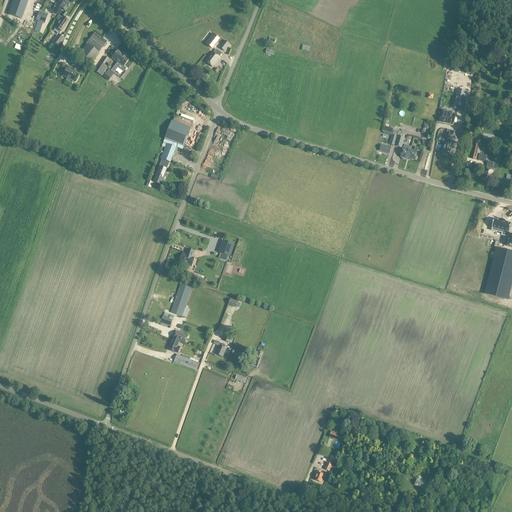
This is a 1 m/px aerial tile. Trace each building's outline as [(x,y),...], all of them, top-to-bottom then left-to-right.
[(27,0),(13,0),(9,15),(21,19),(27,0)] [(65,11),(70,3),(65,0),(61,0),(60,3),(58,6),(65,11)] [(39,11),(36,20),(45,23),(48,14),(39,11)] [(63,18),(55,28),(54,30),(59,34),(68,22),(63,18)] [(106,42),(95,33),(86,43),(98,53),(106,42)] [(58,47),(62,41),(64,38),(58,34),(52,43),(58,47)] [(213,49),(220,39),(213,34),(206,43),(213,49)] [(225,51),(230,45),(225,41),(219,47),(225,51)] [(100,54),(87,44),(77,56),(90,66),(100,54)] [(124,66),(129,60),(126,58),(127,57),(123,53),(122,54),(117,50),(111,58),(117,63),(115,66),(123,72),(126,68),(124,66)] [(213,53),(209,57),(206,62),(213,67),(220,58),(219,57),(222,54),(217,50),(214,53),(213,53)] [(102,76),(108,67),(104,65),(108,59),(105,57),(95,71),(102,76)] [(72,65),(75,66),(74,67),(79,69),(81,65),(74,61),(72,65)] [(55,78),(57,72),(50,69),(48,75),(55,78)] [(63,73),(64,73),(63,76),(73,81),(76,74),(66,69),(66,70),(65,69),(63,73)] [(105,74),(110,79),(114,73),(109,69),(105,74)] [(454,106),(464,107),(467,91),(457,89),(454,106)] [(440,116),(439,122),(450,124),(451,118),(452,112),(442,111),(441,116),(440,116)] [(184,147),(191,129),(171,121),(164,139),(184,147)] [(401,148),(403,138),(398,137),(395,147),(401,148)] [(448,143),(445,143),(442,154),(449,155),(450,150),(451,150),(453,143),(449,142),(448,143)] [(479,144),(473,143),(470,156),(475,158),(477,150),(478,150),(479,144)] [(167,144),(165,148),(161,159),(162,159),(169,162),(170,163),(176,148),(167,144)] [(382,145),(380,151),(389,153),(390,147),(382,145)] [(409,158),(410,158),(415,160),(415,159),(416,159),(417,156),(416,156),(417,152),(418,148),(415,147),(414,151),(409,149),(408,153),(411,154),(409,158)] [(408,153),(409,149),(403,148),(400,157),(402,157),(402,159),(405,159),(406,159),(409,160),(410,158),(409,158),(411,154),(408,153)] [(478,160),(486,162),(488,156),(480,154),(478,160)] [(164,175),(169,162),(162,159),(153,182),(161,185),(165,175),(164,175)] [(487,168),(487,170),(485,169),(483,178),(491,180),(493,171),(491,171),(491,169),(492,169),(493,163),(488,162),(486,168),(487,168)] [(511,247),(511,234),(510,234),(510,232),(509,232),(511,223),(505,222),(505,220),(501,219),(500,221),(494,219),(492,228),(492,230),(502,233),(502,236),(508,237),(506,246),(511,247)] [(229,256),(233,245),(224,241),(220,253),(229,256)] [(182,254),(180,262),(186,264),(186,265),(191,266),(194,258),(191,257),(193,251),(188,249),(186,255),(182,254)] [(511,283),(511,254),(503,253),(493,292),(509,297),(511,283)] [(186,272),(184,278),(196,281),(198,276),(186,272)] [(192,287),(180,283),(170,313),(182,317),(192,287)] [(228,305),(236,308),(239,302),(231,299),(228,305)] [(170,327),(173,319),(163,316),(160,324),(170,327)] [(173,340),(179,342),(185,344),(188,335),(177,331),(173,340)] [(177,347),(179,342),(173,340),(169,350),(178,354),(180,348),(177,347)] [(226,349),(224,348),(225,345),(222,344),(221,347),(219,346),(216,354),(222,357),(226,349)] [(199,363),(177,355),(174,362),(197,371),(199,363)] [(257,367),(260,358),(255,356),(252,365),(257,367)] [(330,437),(341,441),(343,436),(331,432),(330,437)] [(325,470),(329,471),(333,461),(334,461),(335,458),(333,458),(332,461),(328,459),(326,463),(327,463),(325,470)] [(324,475),(316,472),(315,476),(316,476),(314,480),(321,483),(324,475)] [(427,483),(417,479),(415,486),(424,490),(427,483)]
